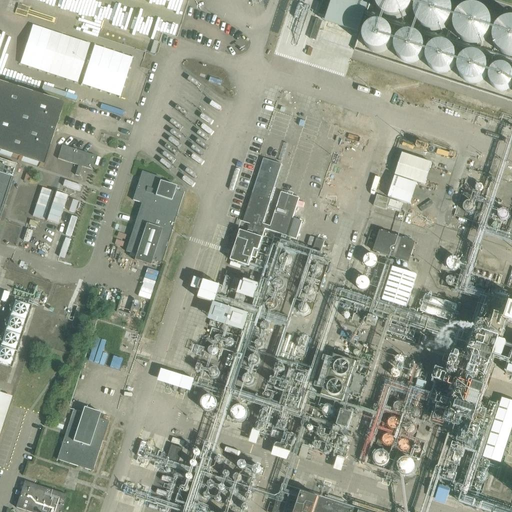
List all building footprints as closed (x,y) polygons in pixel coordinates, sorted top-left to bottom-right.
[(420,0),(416,29),(449,33),(453,0),(420,0)] [(459,7),(458,43),(489,44),(490,7),(459,7)] [(511,55),(511,20),(501,17),(492,50),(511,55)] [(0,22),(0,46),(3,35),(19,41),(23,29),(0,22)] [(396,61),(423,64),(423,66),(427,66),(429,49),(423,48),(425,36),(400,33),(396,61)] [(430,44),(428,71),(455,73),(456,45),(430,44)] [(461,54),(460,81),(486,82),(488,55),(461,54)] [(511,84),(511,70),(498,64),(489,85),(509,93),(511,84)] [(0,154),(42,168),(62,106),(0,85),(0,154)] [(73,104),(65,127),(90,136),(98,113),(73,104)] [(62,146),(58,159),(78,166),(74,175),(78,176),(82,166),(91,170),(96,157),(62,146)] [(402,153),(395,176),(425,186),(432,163),(402,153)] [(0,216),(17,166),(0,160),(0,216)] [(262,238),(265,230),(287,237),(299,199),(281,193),(270,227),(262,224),(281,166),(263,160),(243,222),(250,225),(248,233),(240,231),(230,261),(249,267),(255,250),(259,251),(263,239),(262,238)] [(141,203),(125,252),(136,255),(134,261),(150,266),(152,260),(161,263),(177,214),(183,193),(174,190),(176,187),(159,181),(161,178),(142,172),(133,200),(141,203)] [(388,197),(411,205),(418,184),(395,177),(388,197)] [(484,184),(484,183),(483,181),(482,179),(481,178),(478,177),(476,177),(473,179),(472,181),(472,183),(472,185),(473,187),(475,188),(477,189),(479,189),(482,188),(483,186),(484,184)] [(67,195),(73,197),(76,186),(70,184),(67,195)] [(373,206),(386,211),(390,200),(377,195),(373,206)] [(388,207),(400,212),(403,204),(390,200),(388,207)] [(475,207),(475,205),(474,203),(471,201),(470,201),(467,201),(465,202),(463,204),(463,207),(463,209),(464,211),(467,212),(468,213),(471,212),(473,211),(474,209),(475,207)] [(509,215),(509,213),(508,211),(506,210),(505,210),(503,210),(501,211),(500,213),(500,214),(500,217),(501,218),(503,219),(504,219),(506,219),(507,218),(509,217),(509,215)] [(415,243),(380,231),(373,252),(409,263),(415,243)] [(379,265),(378,262),(377,260),(375,259),(372,258),(370,259),(368,260),(367,262),(366,265),(367,267),(368,269),(370,271),(372,271),(374,271),(377,270),(378,267),(379,265)] [(393,268),(382,301),(407,308),(417,276),(393,268)] [(283,278),(282,276),(281,274),(280,273),(278,273),(276,274),(275,275),(274,276),(273,278),(274,280),(275,281),(276,282),(278,283),(280,282),(281,281),(282,280),(283,278)] [(206,316),(241,328),(249,306),(222,296),(226,283),(202,275),(194,297),(210,303),(206,316)] [(372,286),(371,284),(370,282),(368,280),(366,280),(363,280),(361,282),(360,284),(359,286),(360,289),(361,291),(362,292),(365,293),(367,292),(369,291),(371,289),(372,286)] [(34,291),(18,286),(0,338),(0,359),(9,362),(34,291)] [(452,419),(436,472),(443,475),(446,464),(458,468),(469,432),(458,429),(464,409),(481,414),(502,349),(505,324),(509,311),(511,311),(511,292),(494,287),(479,336),(466,332),(456,363),(442,359),(434,387),(421,383),(415,401),(426,404),(423,413),(439,418),(440,415),(452,419)] [(277,297),(276,295),(275,293),(273,292),(270,292),(269,293),(268,295),(267,296),(268,298),(269,300),(270,301),(272,301),(274,301),(275,300),(276,299),(277,297)] [(146,320),(158,324),(167,299),(155,294),(146,320)] [(271,318),(271,317),(271,316),(270,314),(268,313),(266,313),(264,313),(263,314),(262,316),(261,317),(262,320),(263,321),(264,322),(266,322),(267,322),(269,321),(270,320),(271,318)] [(264,336),(264,334),(263,333),(261,332),(260,332),(258,332),(256,333),(255,334),(255,336),(255,338),(256,340),(258,341),(259,341),(261,341),(263,340),(264,338),(264,336)] [(257,354),(256,352),(255,350),(254,349),(252,349),(250,349),(249,350),(248,352),(247,353),(247,355),(248,357),(250,358),(252,358),(254,358),(255,357),(256,356),(257,354)] [(355,356),(340,351),(327,389),(345,395),(339,415),(352,419),(359,398),(343,392),(355,356)] [(251,372),(250,370),(249,369),(248,368),(246,367),(244,367),(243,368),(242,370),(241,371),(241,373),(242,375),(244,376),(246,377),(248,376),(249,375),(250,374),(251,372)] [(191,391),(195,379),(163,369),(159,381),(191,391)] [(367,379),(366,377),(365,376),(364,374),(362,374),(360,374),(358,375),(357,377),(357,379),(357,381),(358,382),(359,383),(361,384),(363,384),(365,383),(366,381),(367,379)] [(220,397),(220,396),(219,393),(218,391),(216,389),(214,388),(212,388),(208,388),(206,390),(205,391),(204,393),(203,396),(203,399),(205,402),(207,404),(210,405),(212,405),(214,404),(217,402),(219,400),(220,397)] [(0,432),(11,397),(0,393),(0,432)] [(251,407),(250,403),(248,401),(245,399),(242,398),(240,399),(238,400),(236,401),(235,404),(234,407),(235,410),(236,413),(239,414),(242,415),(245,415),(248,413),(250,410),(251,407)] [(483,457),(501,463),(511,429),(511,402),(502,399),(483,457)] [(73,411),(57,460),(92,472),(109,422),(98,419),(100,414),(83,408),(82,414),(73,411)] [(62,430),(66,419),(58,416),(54,428),(62,430)] [(172,446),(167,460),(179,464),(183,450),(172,446)] [(388,455),(388,453),(387,450),(385,449),(382,448),(379,448),(376,450),(375,452),(374,455),(374,457),(376,460),(378,462),(380,462),(384,462),(386,460),(388,458),(388,455)] [(411,460),(411,459),(411,456),(409,454),(408,452),(406,452),(403,451),(400,451),(397,453),(395,456),(395,458),(395,461),(396,464),(398,466),(399,467),(402,468),(406,467),(407,466),(409,465),(411,462),(411,460)] [(93,478),(32,458),(28,469),(82,487),(78,499),(86,502),(93,478)] [(62,511),(67,496),(24,482),(16,508),(27,511),(62,511)] [(446,504),(451,489),(441,485),(436,501),(446,504)] [(361,511),(302,493),(295,511),(361,511)]
